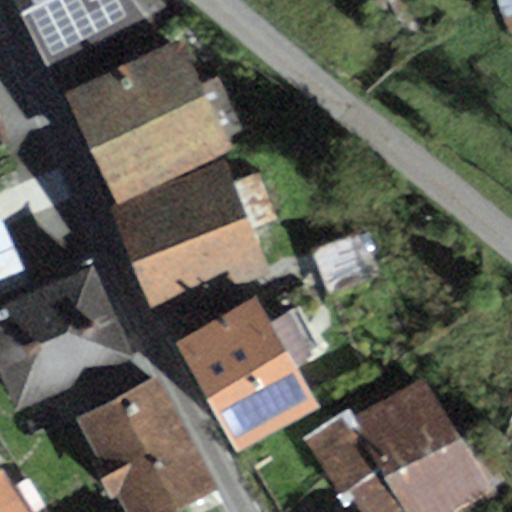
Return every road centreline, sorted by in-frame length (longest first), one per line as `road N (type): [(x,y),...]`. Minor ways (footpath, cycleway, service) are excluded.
road 1 (residential): [(0,0),(131,309),(240,511)]
road 2 (track): [(511,245),(211,0)]
